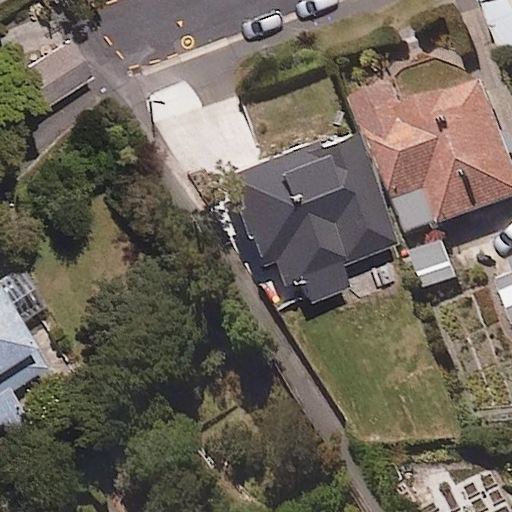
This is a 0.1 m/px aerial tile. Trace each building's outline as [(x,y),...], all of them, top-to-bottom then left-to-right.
[(511,54),(511,0),(492,0),(482,4),(504,58),(511,54)] [(88,74),(40,8),(1,36),(48,102),(88,74)] [(408,110),(396,82),(355,99),(413,238),(511,197),(511,143),(485,78),(408,110)] [(388,241),(345,122),(215,168),(246,255),(262,249),(274,282),(295,275),(303,297),(340,283),(332,261),(388,241)] [(460,278),(445,238),(411,251),(427,291),(460,278)] [(496,281),(500,292),(511,325),(511,324),(511,250),(503,254),(511,276),(496,281)] [(10,267),(0,273),(0,414),(14,405),(2,388),(38,364),(12,324),(37,308),(10,267)]
